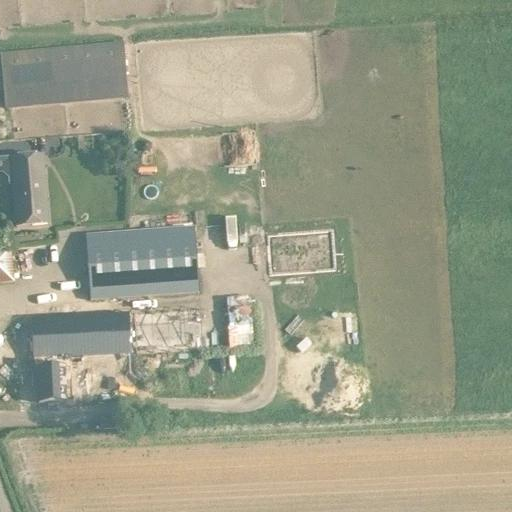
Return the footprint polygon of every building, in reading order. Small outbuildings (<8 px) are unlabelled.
[(0,90),(1,108),(124,97),(119,43),(0,53),(0,90)] [(0,174),(7,174),(13,226),(45,223),(39,153),(0,156),(0,174)] [(190,226),(127,231),(82,234),(86,299),(195,291),(190,226)] [(329,230),(263,234),(266,274),(332,270),(329,230)] [(27,318),(29,358),(32,358),(33,368),(30,368),(31,387),(34,387),(35,402),(62,401),(62,400),(69,400),(66,356),(115,353),(113,313),(27,318)] [(113,415),(98,416),(98,427),(113,426),(113,415)]
